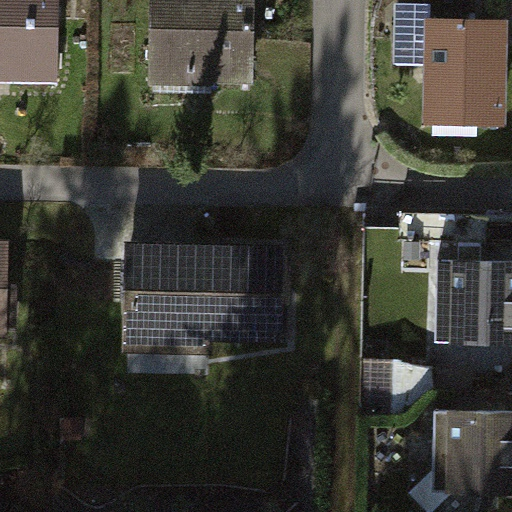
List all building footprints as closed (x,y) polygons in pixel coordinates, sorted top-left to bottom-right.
[(11,74),(52,75),(53,0),(0,0),(0,77),(11,77),(11,74)] [(213,80),(254,80),(255,0),(149,0),(149,82),(213,83),(213,80)] [(508,14),(424,12),(422,118),(506,120),(508,14)] [(212,338),(280,339),(282,238),(123,235),(121,351),(212,352),(212,338)] [(511,253),(435,252),(433,338),(511,339),(511,253)] [(511,403),(430,401),(428,488),(511,490),(511,403)]
